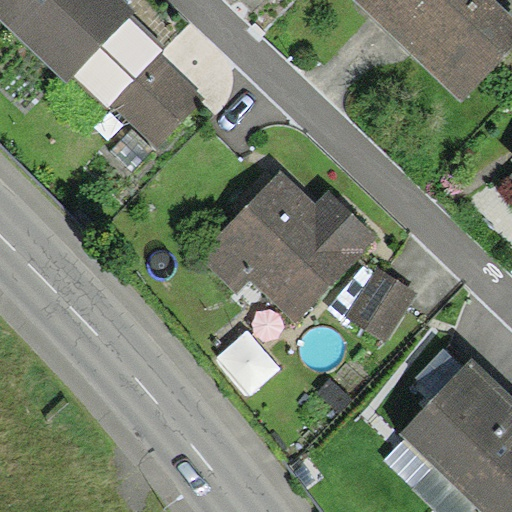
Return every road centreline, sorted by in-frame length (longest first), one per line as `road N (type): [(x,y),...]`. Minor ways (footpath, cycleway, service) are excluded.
road 1 (residential): [(211,0),(511,290)]
road 2 (secondary): [(243,511),(98,333),(0,233)]
